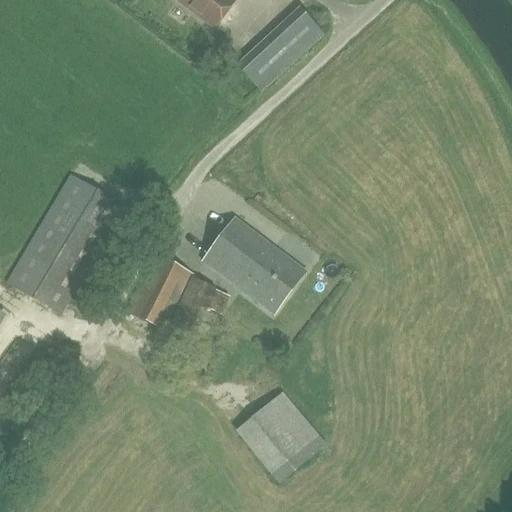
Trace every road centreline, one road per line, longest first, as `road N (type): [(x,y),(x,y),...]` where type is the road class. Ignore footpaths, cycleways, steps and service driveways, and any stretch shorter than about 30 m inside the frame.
road 1 (unclassified): [(92,346),(174,205),(205,168),(388,0)]
road 2 (track): [(92,346),(0,480)]
